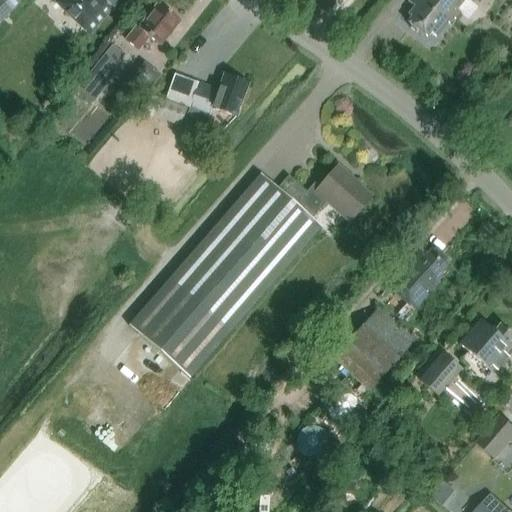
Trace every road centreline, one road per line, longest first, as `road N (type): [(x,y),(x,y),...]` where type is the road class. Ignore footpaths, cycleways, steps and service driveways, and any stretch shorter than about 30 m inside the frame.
road 1 (tertiary): [(511,206),(421,121),(254,0)]
road 2 (track): [(182,511),(267,409)]
